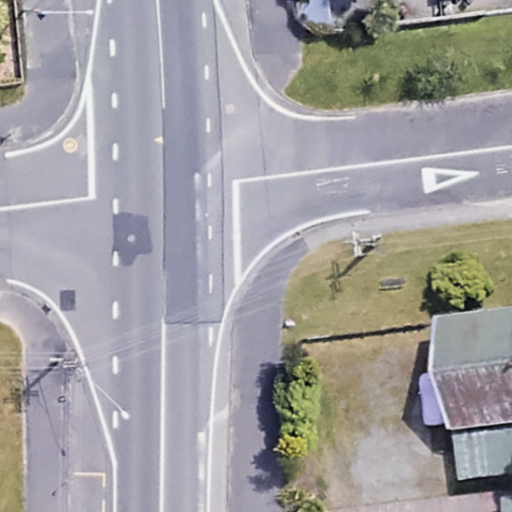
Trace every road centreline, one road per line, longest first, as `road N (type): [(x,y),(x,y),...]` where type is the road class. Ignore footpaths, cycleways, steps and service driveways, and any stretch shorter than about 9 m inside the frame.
road 1 (residential): [(158,190),(511,145)]
road 2 (trunk): [(158,190),(159,511)]
road 3 (trunk): [(151,0),(158,190)]
road 4 (residential): [(158,190),(0,207)]
